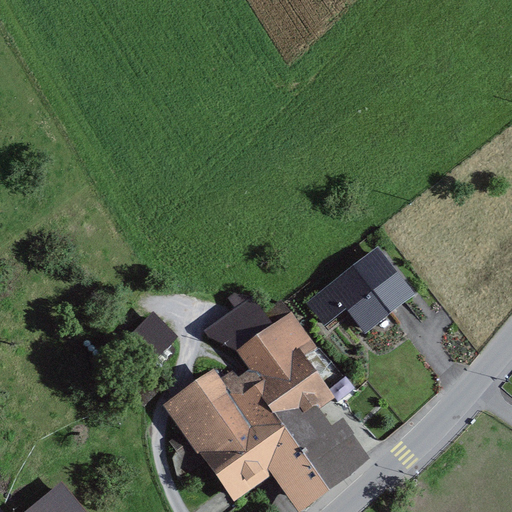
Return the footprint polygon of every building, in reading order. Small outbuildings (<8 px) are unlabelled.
[(416,296),(379,247),(306,302),(325,327),(346,310),(365,335),(416,296)] [(318,349),(291,312),(281,300),(265,311),(246,285),(233,294),(241,306),(202,333),(237,352),(250,370),(245,374),(288,434),(320,411),(336,400),(305,358),(318,349)] [(179,340),(153,312),(126,338),(152,365),(179,340)] [(125,390),(144,409),(165,388),(146,369),(125,390)] [(163,407),(182,433),(170,442),(182,459),(195,449),(233,422),(273,477),(297,511),(299,511),(329,491),(288,434),(245,374),(239,379),(233,371),(221,380),(214,371),(163,407)] [(320,411),(288,434),(329,491),(371,461),(344,419),(332,427),(320,411)] [(195,449),(235,504),(273,477),(233,422),(195,449)]
